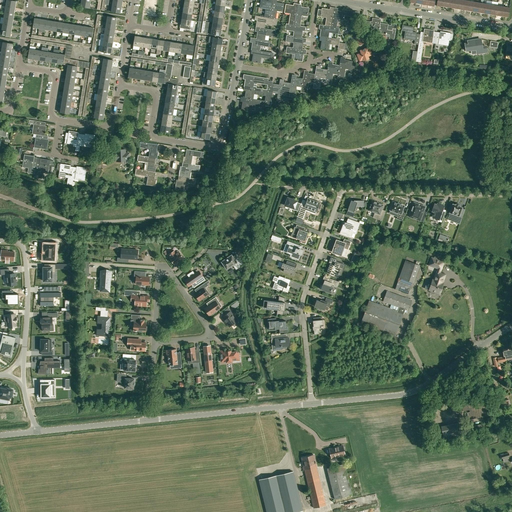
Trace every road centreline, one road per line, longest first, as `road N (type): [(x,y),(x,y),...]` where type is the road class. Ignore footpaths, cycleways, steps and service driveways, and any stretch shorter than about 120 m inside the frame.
road 1 (residential): [(312,404),(303,302),(341,189)]
road 2 (unclassified): [(312,404),(410,393),(511,326)]
road 3 (residential): [(341,189),(511,193)]
road 4 (unclassified): [(150,421),(312,404)]
road 5 (residential): [(221,148),(150,137),(155,93),(119,86)]
road 6 (residential): [(112,129),(50,119),(58,73),(18,66)]
road 7 (residential): [(237,66),(277,73),(310,63),(317,0)]
road 8 (residential): [(21,359),(26,259),(20,242),(0,240)]
road 9 (residential): [(175,278),(208,332),(155,342)]
